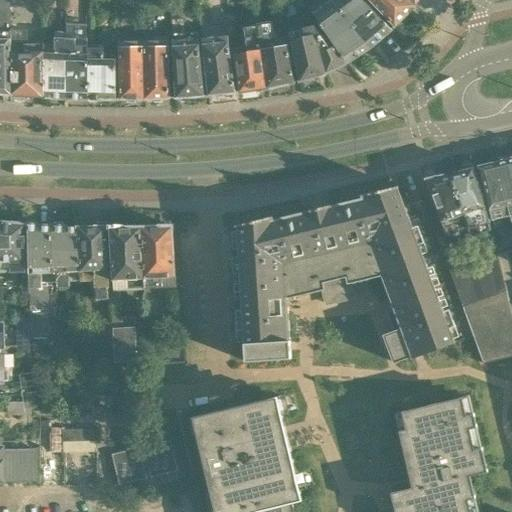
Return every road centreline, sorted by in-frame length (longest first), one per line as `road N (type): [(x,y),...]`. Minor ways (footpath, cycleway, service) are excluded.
road 1 (secondary): [(472,63),(422,102),(321,131),(133,147),(0,139)]
road 2 (secondary): [(0,168),(200,168),(332,152),(413,130),(478,127)]
